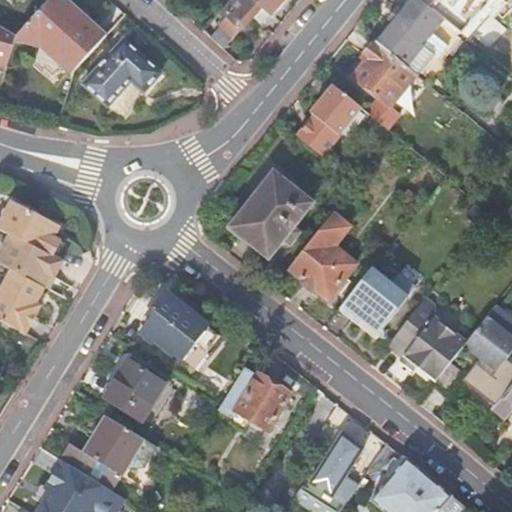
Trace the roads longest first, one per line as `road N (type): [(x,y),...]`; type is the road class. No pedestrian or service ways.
road 1 (residential): [(170,229),(458,459),(511,511)]
road 2 (residential): [(0,452),(136,236)]
road 3 (residential): [(254,113),(131,0)]
road 4 (unknown): [(347,373),(254,511)]
road 5 (residential): [(254,113),(345,0)]
